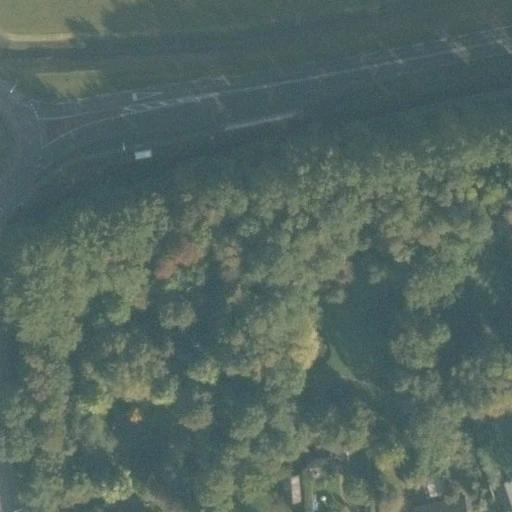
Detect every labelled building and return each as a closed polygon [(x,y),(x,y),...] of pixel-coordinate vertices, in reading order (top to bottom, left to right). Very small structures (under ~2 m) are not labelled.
[(365,433),(345,435),(346,446),(367,444),(365,433)] [(304,466),(347,461),(345,438),(302,443),(304,466)] [(211,489),(208,459),(178,461),(180,491),(211,489)] [(301,499),(298,473),(281,474),(283,500),(301,499)] [(496,482),(504,505),(511,502),(511,483),(510,477),(496,482)] [(427,502),(428,511),(467,511),(465,495),(427,500),(427,502)] [(413,511),(428,511),(427,502),(412,505),(413,511)]
